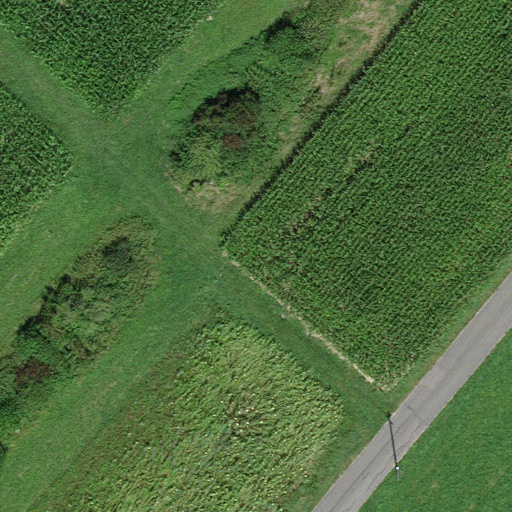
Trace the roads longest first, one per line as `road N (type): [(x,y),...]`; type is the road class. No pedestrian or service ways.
road 1 (track): [(390,436),(0,60)]
road 2 (unclassified): [(511,290),(327,511)]
